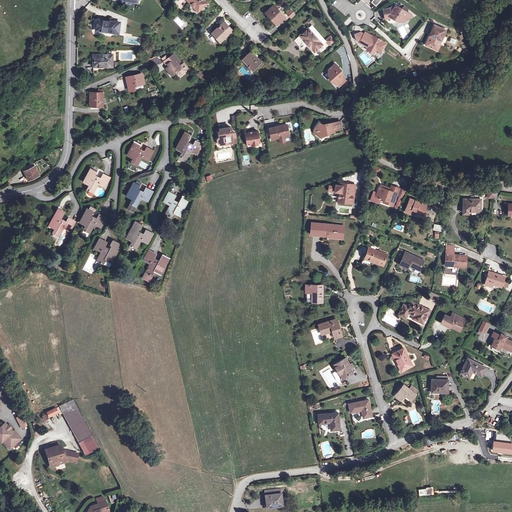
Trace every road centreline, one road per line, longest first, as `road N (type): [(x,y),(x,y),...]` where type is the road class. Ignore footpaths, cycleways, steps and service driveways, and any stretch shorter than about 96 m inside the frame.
road 1 (residential): [(511,188),(445,186),(368,154),(354,122),(351,54),(321,0)]
road 2 (tertiary): [(33,189),(56,175),(67,153),(71,10)]
road 3 (residential): [(233,511),(249,478),(357,461),(395,444)]
road 4 (residential): [(117,140),(165,123),(168,172),(153,218),(161,230)]
road 5 (residential): [(395,444),(468,421),(511,375)]
